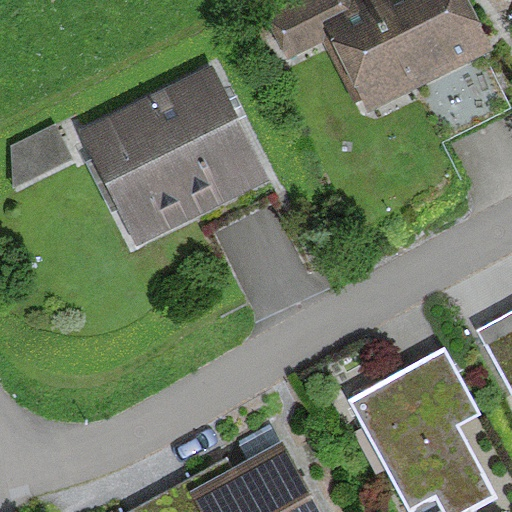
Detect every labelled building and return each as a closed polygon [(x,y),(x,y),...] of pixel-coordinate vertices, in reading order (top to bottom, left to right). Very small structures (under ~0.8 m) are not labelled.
[(350,0),(295,0),(265,16),(288,63),(332,41),(369,114),(493,52),(466,0),(353,0),(351,1),(350,0)] [(214,70),(81,135),(136,248),(269,183),(233,109),(214,70)] [(511,314),(478,332),(511,398),(511,314)] [(481,421),(445,353),(399,377),(349,403),(406,511),(484,511),(497,505),(458,433),(481,421)] [(230,476),(191,498),(198,511),(316,511),(282,448),(236,473),(230,476)] [(229,460),(184,485),(191,498),(230,476),(236,473),(229,460)] [(198,511),(191,498),(184,485),(134,511),(198,511)]
